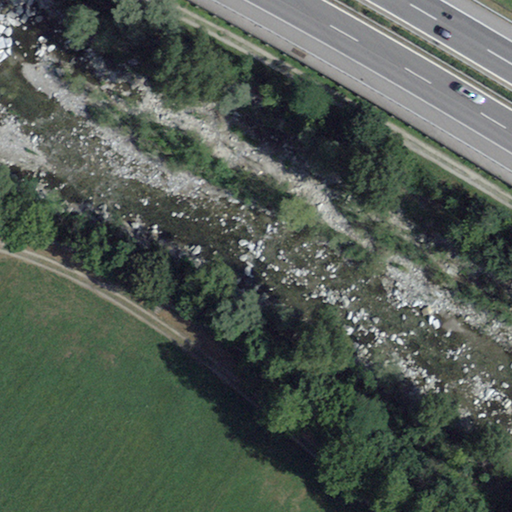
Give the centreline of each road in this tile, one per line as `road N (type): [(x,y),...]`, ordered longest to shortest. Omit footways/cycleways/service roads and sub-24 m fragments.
road 1 (track): [(386,511),(110,278),(0,238)]
road 2 (motorway): [(278,0),(511,135)]
road 3 (motorway): [(511,69),(392,0)]
